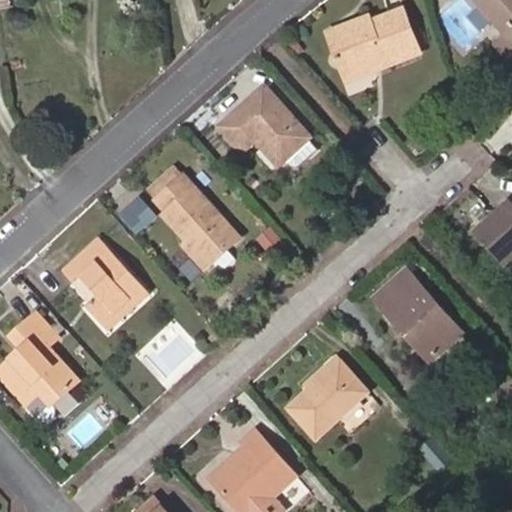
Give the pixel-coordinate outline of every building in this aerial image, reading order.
[(511,0),(481,0),(511,31),(511,0)] [(390,56),(423,42),(406,6),(376,20),(373,14),(333,32),(349,69),(388,52),(390,56)] [(511,31),(500,43),(511,55),(511,31)] [(426,49),(423,42),(390,56),(388,52),(349,69),(355,81),(426,49)] [(274,129),(296,154),(319,132),(274,84),(230,124),(252,148),(265,136),(274,129)] [(288,161),(296,154),(274,129),(265,136),(288,161)] [(159,187),(168,198),(195,174),(186,163),(159,187)] [(195,174),(168,198),(179,210),(175,213),(200,242),(205,238),(225,260),(251,235),(196,173),(195,174)] [(503,266),(511,257),(511,201),(475,234),(503,266)] [(280,225),(259,235),(269,255),(290,244),(280,225)] [(134,294),(139,300),(154,287),(117,245),(106,232),(94,242),(67,265),(79,279),(84,275),(100,292),(94,297),(91,300),(105,318),(134,294)] [(217,267),(225,260),(205,238),(200,242),(196,245),(217,267)] [(414,325),(442,356),(469,332),(414,271),(379,301),(406,332),(414,325)] [(79,279),(94,297),(100,292),(84,275),(79,279)] [(110,324),(139,300),(134,294),(105,318),(110,324)] [(54,400),(74,383),(53,359),(59,353),(50,342),(63,330),(44,307),(15,331),(26,345),(2,367),(28,398),(42,386),(54,400)] [(434,363),(442,356),(414,325),(406,332),(434,363)] [(222,333),(216,326),(208,332),(214,339),(222,333)] [(53,359),(74,383),(81,377),(59,353),(53,359)] [(373,391),(342,355),(291,400),(322,436),(373,391)] [(54,410),(54,400),(42,386),(28,398),(23,402),(35,416),(45,418),(54,410)] [(240,460),(217,481),(243,511),(254,511),(275,494),(277,493),(298,475),(258,430),(244,442),(247,445),(235,455),(240,460)] [(453,460),(435,438),(422,449),(440,471),(453,460)] [(212,476),(217,481),(240,460),(235,455),(212,476)] [(282,511),(289,506),(277,493),(275,494),(254,511),(282,511)] [(171,511),(156,494),(135,511),(171,511)]
